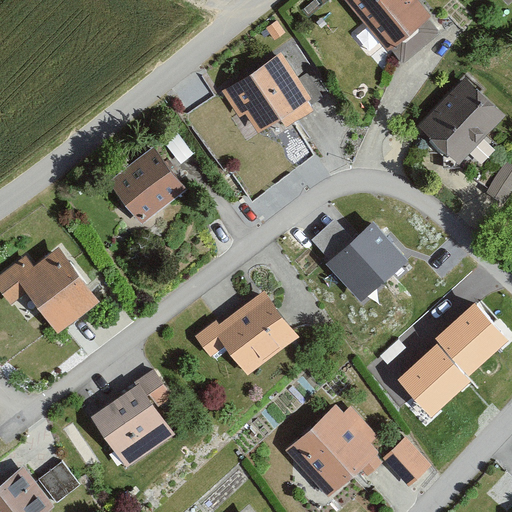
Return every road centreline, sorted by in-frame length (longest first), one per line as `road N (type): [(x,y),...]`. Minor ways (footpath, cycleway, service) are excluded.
road 1 (residential): [(511,278),(408,192),(371,180),(338,188),(280,220),(22,416)]
road 2 (tertiary): [(264,0),(0,209)]
road 3 (residential): [(427,511),(511,415)]
